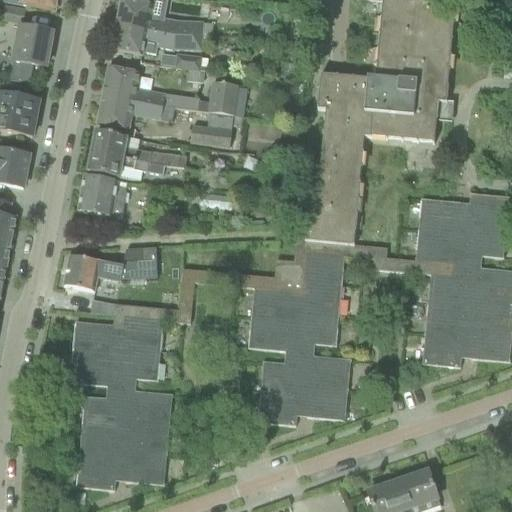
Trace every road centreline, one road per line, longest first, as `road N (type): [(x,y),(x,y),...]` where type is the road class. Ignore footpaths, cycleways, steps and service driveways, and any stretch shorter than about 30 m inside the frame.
road 1 (residential): [(89,0),(0,418)]
road 2 (residential): [(184,511),(511,396)]
